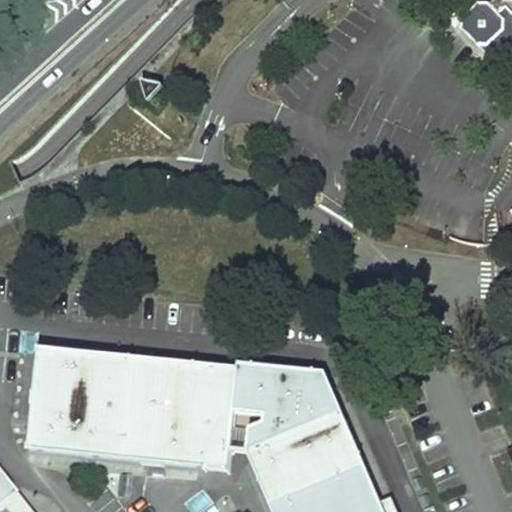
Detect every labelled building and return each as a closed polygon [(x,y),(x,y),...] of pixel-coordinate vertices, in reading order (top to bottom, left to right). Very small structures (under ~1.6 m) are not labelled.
[(511,51),(511,9),(472,8),(469,50),(511,51)] [(511,302),(502,304),(503,315),(511,314),(511,302)] [(41,353),(30,452),(230,473),(237,414),(267,417),(273,418),(283,440),(250,454),(275,511),(385,511),(327,377),(240,368),(240,373),(41,353)] [(273,418),(267,417),(266,425),(253,432),(250,454),(283,440),(273,418)] [(0,511),(24,511),(12,496),(14,495),(0,477),(0,511)]
